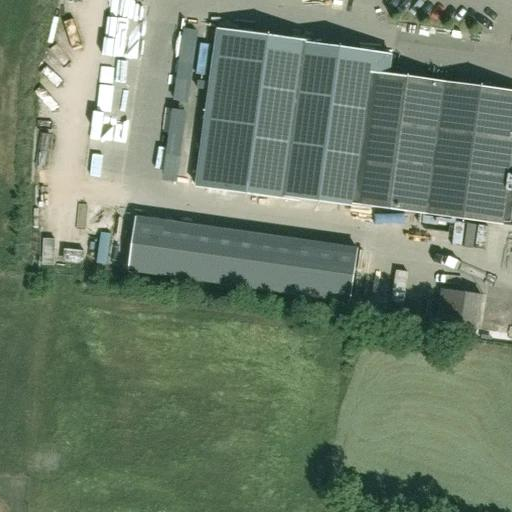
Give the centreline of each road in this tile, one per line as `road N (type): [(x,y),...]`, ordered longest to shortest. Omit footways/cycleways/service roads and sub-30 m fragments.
road 1 (unknown): [(196,0),(175,12),(156,67),(146,189),(166,219),(370,248),(511,303)]
road 2 (unknown): [(511,84),(235,0)]
